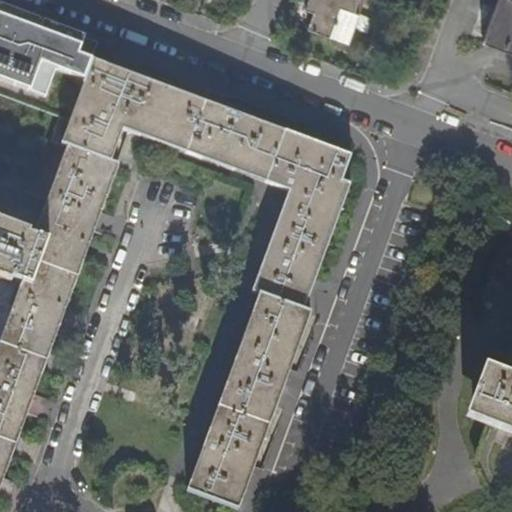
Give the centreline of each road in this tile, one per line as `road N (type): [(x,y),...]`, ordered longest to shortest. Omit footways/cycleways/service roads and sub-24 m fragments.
road 1 (residential): [(291,469),(414,125)]
road 2 (residential): [(154,197),(48,482)]
road 3 (residential): [(64,0),(248,66)]
road 4 (residential): [(248,66),(414,125)]
